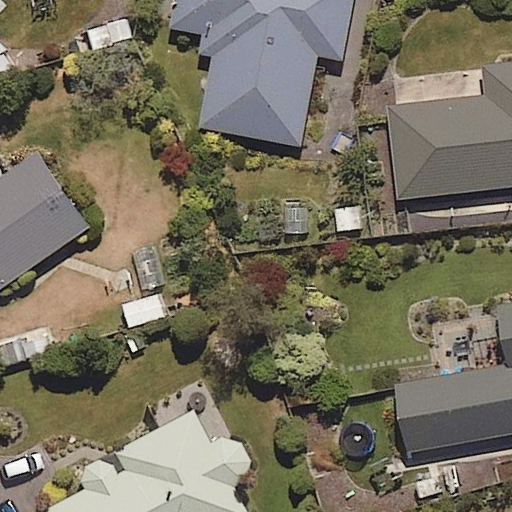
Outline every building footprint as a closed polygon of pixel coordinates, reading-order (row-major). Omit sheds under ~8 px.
[(352,0),(172,0),(168,26),(198,31),(194,52),(207,55),(196,121),(301,139),(316,52),(343,57),(352,0)] [(0,53),(10,48),(0,38),(0,53)] [(511,62),(483,66),(486,95),(391,105),(400,193),(511,181),(511,62)] [(0,280),(86,220),(35,147),(0,171),(0,280)] [(367,230),(365,197),(332,199),(334,232),(367,230)] [(167,315),(160,290),(118,301),(125,326),(167,315)] [(511,295),(495,299),(505,358),(393,377),(405,447),(511,429),(511,295)] [(202,438),(186,409),(73,470),(83,490),(41,511),(241,511),(226,484),(227,484),(231,482),(234,479),(237,476),(240,472),(241,468),(242,463),(242,459),(242,454),(240,450),(238,446),(235,442),(232,439),(228,437),(224,435),(219,434),(215,434),(210,435),(206,436),(202,438)]
